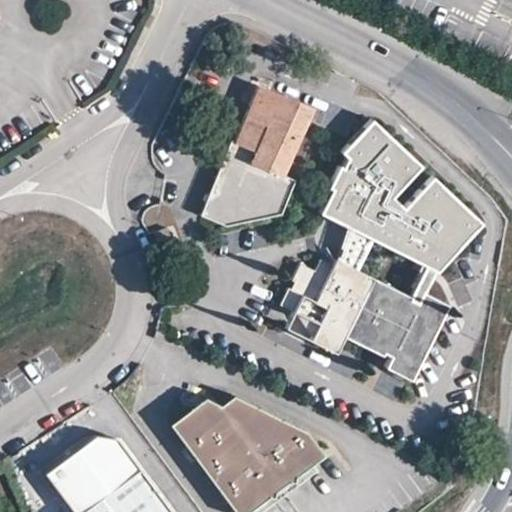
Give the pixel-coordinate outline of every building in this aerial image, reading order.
[(280,174),(311,106),(265,86),(262,85),(237,142),(232,141),(227,153),(232,166),(241,170),(216,222),(223,225),(279,213),(294,181),(280,174)] [(328,186),(318,211),(346,223),(372,234),(417,254),(425,235),(449,245),(485,192),(427,156),(405,193),(391,184),(413,148),(357,113),(335,150),(342,154),(337,165),(334,164),(325,185),(328,186)] [(198,213),(216,222),(241,170),(232,166),(223,162),(198,213)] [(161,223),(150,228),(154,238),(165,233),(161,223)] [(372,234),(346,223),(339,258),(357,266),(372,234)] [(173,252),(165,233),(154,238),(161,257),(173,252)] [(425,235),(417,254),(427,258),(435,261),(437,262),(449,245),(425,235)] [(315,337),(331,344),(340,326),(388,348),(390,347),(397,350),(392,361),(418,372),(451,294),(425,283),(421,294),(412,290),(357,266),(339,258),(336,257),(334,263),(321,257),(316,269),(302,262),(285,305),(301,314),(318,331),(315,337)] [(435,261),(427,258),(412,290),(421,294),(425,283),(435,261)] [(303,426),(232,391),(217,402),(205,394),(170,421),(236,511),(241,511),(267,493),(275,495),(279,477),(293,480),(295,473),(322,453),(303,426)] [(79,511),(139,467),(112,431),(95,428),(34,473),(63,511),(79,511)] [(172,511),(139,467),(79,511),(172,511)] [(275,495),(293,480),(279,477),(275,495)]
